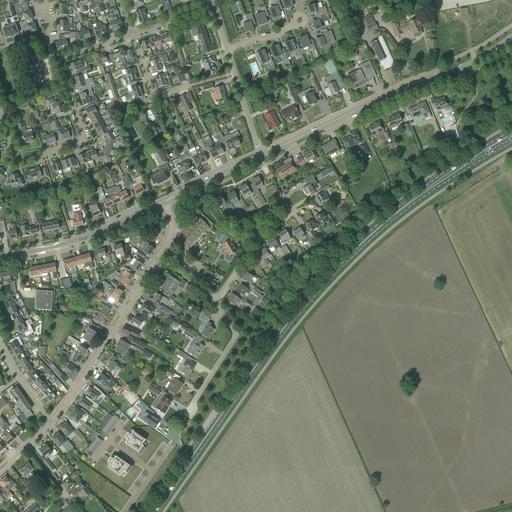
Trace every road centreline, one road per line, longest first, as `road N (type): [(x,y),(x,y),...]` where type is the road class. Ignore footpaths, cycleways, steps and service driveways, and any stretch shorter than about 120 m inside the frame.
road 1 (primary): [(154,511),(265,351),(336,266),(428,188),(511,136)]
road 2 (residential): [(1,113),(18,160),(79,144),(60,62),(132,34)]
road 3 (unclassified): [(260,155),(503,44)]
road 4 (unclassified): [(50,421),(156,258)]
road 5 (unclassified): [(0,257),(73,241),(163,201)]
road 6 (residential): [(234,73),(155,94),(132,34)]
road 7 (residential): [(188,414),(234,335),(214,298)]
